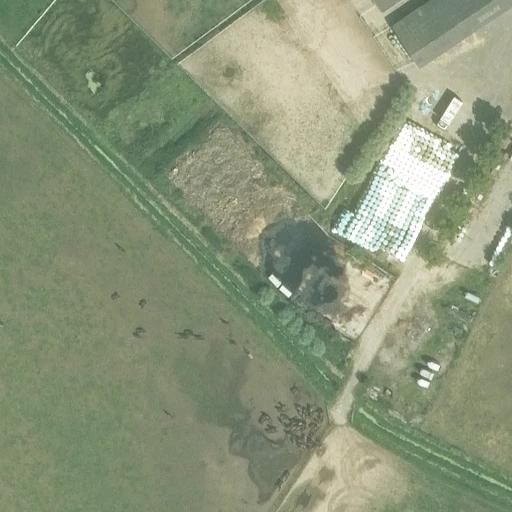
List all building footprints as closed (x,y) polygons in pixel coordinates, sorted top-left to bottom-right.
[(374,0),(381,10),(395,0),(374,0)] [(419,66),(511,3),(511,0),(430,0),(392,26),(419,66)] [(424,116),(435,94),(420,86),(397,129),(429,147),(441,125),(424,116)] [(392,189),(401,169),(385,161),(376,181),(392,189)] [(493,280),(511,257),(511,244),(503,237),(477,266),(493,280)]
